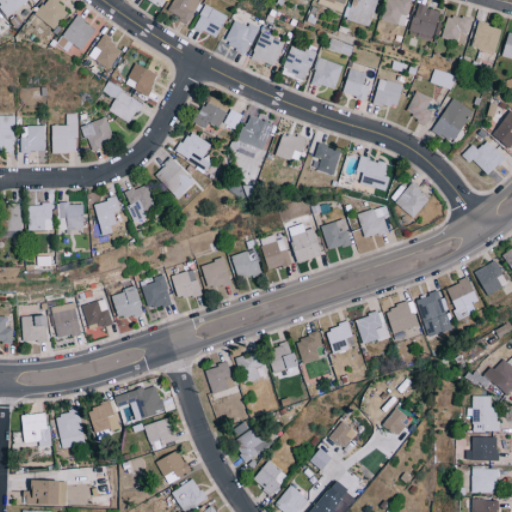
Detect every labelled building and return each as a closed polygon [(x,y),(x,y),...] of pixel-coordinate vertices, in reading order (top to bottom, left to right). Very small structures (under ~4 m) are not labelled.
[(0,0),(0,5),(6,15),(28,1),(27,0),(0,0)] [(45,0),(34,15),(55,30),(69,9),(56,0),(45,0)] [(199,0),(173,0),(168,11),(189,21),(199,0)] [(317,0),(317,3),(340,12),(344,0),(317,0)] [(377,0),(352,0),(346,19),(369,26),(377,0)] [(386,0),(380,20),(404,26),(411,1),(408,0),(386,0)] [(227,16),(205,4),(194,26),(216,38),(227,16)] [(440,11),(417,4),(408,34),(431,41),(440,11)] [(460,31),(467,33),(471,20),(448,13),(441,37),(457,42),(460,31)] [(96,28),(76,15),(61,36),(81,50),(96,28)] [(246,53),(258,27),(250,23),(248,26),(234,20),(224,43),(246,53)] [(478,22),(471,47),(494,53),(501,28),(478,22)] [(283,41),(260,32),(251,58),(274,66),(283,41)] [(511,33),(507,32),(503,58),(511,58),(511,33)] [(88,55),(108,69),(122,48),(102,34),(88,55)] [(314,54),(291,45),(280,72),(304,81),(314,54)] [(341,64),(317,58),(310,83),(335,89),(341,64)] [(370,86),(362,84),(367,67),(352,62),(342,93),(366,100),(370,86)] [(158,75),(135,63),(124,83),(147,95),(158,75)] [(455,74),(433,69),(430,84),(452,88),(455,74)] [(374,103),(398,107),(402,83),(378,79),(374,103)] [(406,114),(427,123),(432,112),(426,109),(432,98),(415,91),(406,114)] [(473,111),(453,98),(432,129),(452,142),(473,111)] [(226,111),(203,102),(194,123),(206,128),(208,123),(219,128),(226,111)] [(223,124),(235,129),(242,114),(230,109),(223,124)] [(66,124),(51,125),(52,153),(77,152),(76,113),(65,113),(66,124)] [(13,115),(0,115),(0,151),(14,151),(13,115)] [(272,124),(248,115),(239,140),(263,149),(272,124)] [(89,149),(113,142),(107,118),(82,125),(89,149)] [(45,151),(44,125),(20,126),(20,151),(45,151)] [(210,161),(203,157),(211,144),(188,131),(176,153),(206,169),(210,161)] [(282,132),(275,155),(297,162),(304,138),(282,132)] [(472,159),(488,175),(504,158),(486,141),(478,150),(472,144),(462,155),(469,163),(472,159)] [(333,174),(340,149),(317,144),(314,157),(320,159),(317,170),(333,174)] [(356,171),(363,172),(360,184),(385,191),(389,177),(384,175),(388,163),(360,156),(356,171)] [(194,182),(172,157),(154,174),(177,198),(194,182)] [(123,193),(135,222),(147,217),(145,212),(157,207),(147,183),(123,193)] [(430,197),(411,183),(395,204),(415,218),(430,197)] [(93,203),(102,235),(113,233),(111,225),(116,224),(113,213),(120,211),(116,197),(93,203)] [(21,232),(20,203),(3,203),(3,232),(21,232)] [(84,204),(58,203),(57,229),(83,230),(84,204)] [(51,204),(28,204),(28,230),(51,230),(51,204)] [(387,231),(383,218),(388,216),(385,205),(357,214),(364,238),(387,231)] [(350,245),(344,220),(322,225),(327,250),(350,245)] [(287,228),(297,262),(320,255),(313,228),(304,231),(303,224),(287,228)] [(290,263),(283,238),(275,240),(273,234),(259,239),(268,270),(290,263)] [(511,247),(502,254),(511,268),(511,247)] [(230,255),(238,280),(260,273),(253,249),(230,255)] [(208,290),(231,283),(223,258),(200,265),(208,290)] [(474,271),(486,296),(507,285),(494,261),(474,271)] [(177,299),(200,295),(195,270),(171,275),(177,299)] [(171,303),(163,275),(139,281),(147,309),(171,303)] [(458,319),(475,312),(471,303),(477,300),(468,278),(445,288),(458,319)] [(142,311),(134,286),(110,294),(118,318),(142,311)] [(415,298),(427,337),(451,330),(439,291),(415,298)] [(112,323),(105,298),(81,305),(88,330),(112,323)] [(408,302),(385,310),(392,333),(416,326),(408,302)] [(79,335),(75,303),(52,306),(55,337),(79,335)] [(354,319),(362,345),(387,337),(378,311),(354,319)] [(6,316),(0,315),(0,341),(12,342),(12,328),(5,327),(6,316)] [(21,316),(22,342),(47,341),(46,315),(21,316)] [(325,329),(332,353),(349,349),(346,338),(352,336),(348,323),(325,329)] [(303,364),(319,359),(315,347),(322,345),(318,333),(295,340),(303,364)] [(295,367),(289,343),(267,349),(273,372),(295,367)] [(234,356),(239,382),(263,377),(258,351),(234,356)] [(233,388),(228,363),(205,368),(210,393),(233,388)] [(114,397),(117,407),(130,403),(135,420),(164,411),(155,384),(114,397)] [(470,431),(498,431),(497,407),(491,407),(491,396),(472,396),(472,407),(470,407),(470,431)] [(109,430),(116,429),(112,403),(89,407),(95,441),(110,439),(109,430)] [(410,420),(396,409),(382,425),(397,436),(410,420)] [(61,448),(84,444),(77,410),(55,415),(61,448)] [(23,442),(39,442),(39,446),(49,446),(47,413),(22,414),(23,442)] [(143,426),(151,450),(174,443),(167,419),(143,426)] [(356,433),(342,422),(329,438),(343,448),(356,433)] [(497,460),(497,437),(472,436),(471,450),(465,450),(465,460),(497,460)] [(310,461),(322,470),(332,457),(320,448),(310,461)] [(156,461),(166,484),(189,473),(179,450),(156,461)] [(287,476),(269,460),(251,479),(270,495),(287,476)] [(471,492),(497,492),(497,467),(471,467),(471,492)] [(183,511),(206,499),(193,478),(171,492),(182,511),(183,511)] [(66,482),(32,481),(32,489),(23,489),(23,504),(65,505),(66,482)] [(342,511),(355,498),(335,481),(309,511),(342,511)] [(281,511),(297,511),(308,500),(290,485),(273,505),(281,511)] [(470,511),(497,511),(497,500),(471,499),(470,511)]
